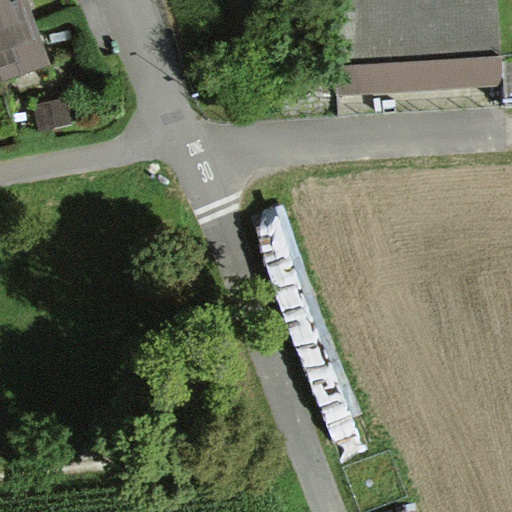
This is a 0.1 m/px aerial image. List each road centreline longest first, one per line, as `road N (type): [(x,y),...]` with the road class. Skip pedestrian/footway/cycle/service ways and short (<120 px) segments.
road 1 (unclassified): [(326,511),(202,166)]
road 2 (residential): [(0,178),(189,139)]
road 3 (residential): [(189,139),(119,0)]
